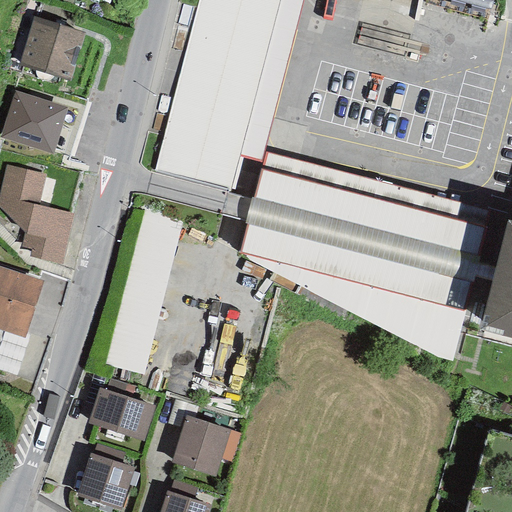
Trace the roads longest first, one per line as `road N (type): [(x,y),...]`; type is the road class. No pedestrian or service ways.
road 1 (residential): [(5,511),(168,0)]
road 2 (unknown): [(110,176),(465,265)]
